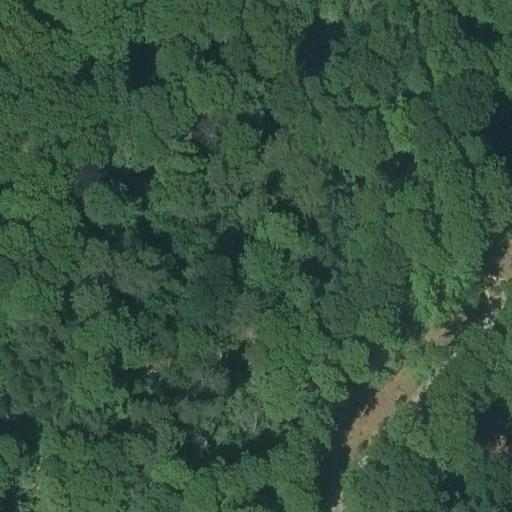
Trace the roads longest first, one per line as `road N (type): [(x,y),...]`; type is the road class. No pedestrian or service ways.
road 1 (track): [(0,146),(190,158),(252,153),(337,168),(387,192),(506,302)]
road 2 (track): [(325,511),(511,295)]
road 3 (track): [(337,168),(336,146),(296,94),(297,77),(347,0)]
